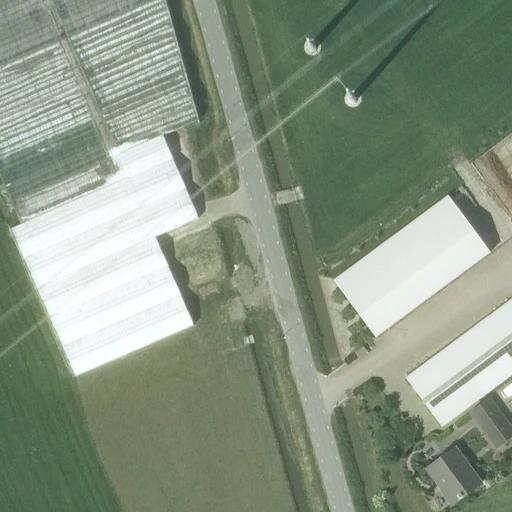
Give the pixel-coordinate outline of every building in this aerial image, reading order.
[(0,0),(0,181),(18,222),(10,227),(74,374),(191,323),(156,236),(197,217),(162,135),(206,115),(175,0),(0,0)] [(375,337),(489,253),(447,196),(333,281),(375,337)] [(441,426),(511,373),(511,298),(405,378),(441,426)] [(511,429),(488,398),(468,413),(495,448),(511,435),(511,429)] [(451,504),(480,482),(455,448),(426,469),(451,504)]
